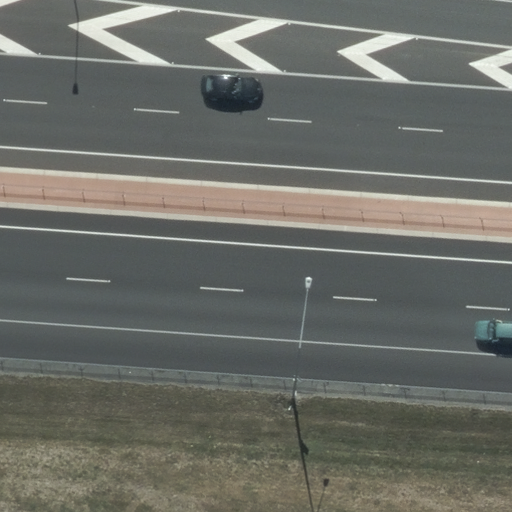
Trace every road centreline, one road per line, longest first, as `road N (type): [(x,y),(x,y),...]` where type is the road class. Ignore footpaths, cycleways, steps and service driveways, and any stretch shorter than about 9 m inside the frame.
road 1 (motorway): [(0,99),(511,135)]
road 2 (motorway): [(511,310),(0,274)]
road 3 (motorway): [(316,0),(511,23)]
